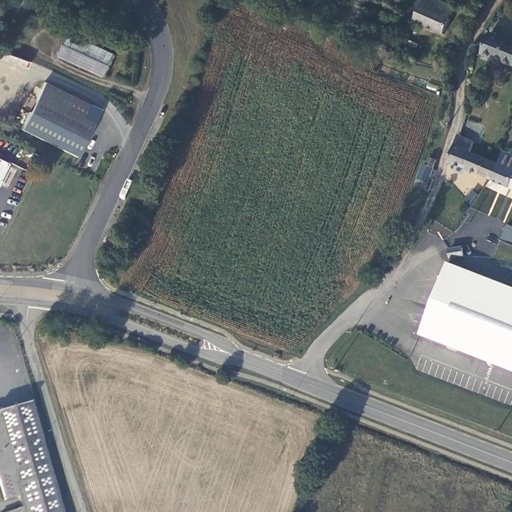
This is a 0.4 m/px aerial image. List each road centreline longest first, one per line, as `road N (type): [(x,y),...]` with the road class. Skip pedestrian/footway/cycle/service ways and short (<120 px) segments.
road 1 (unclassified): [(303,381),(324,341),(394,272),(421,218),(454,132),(468,43),(485,14)]
road 2 (unclassified): [(139,0),(162,42),(159,87),(69,298)]
road 3 (secondary): [(69,298),(303,381)]
road 4 (tertiary): [(82,511),(31,347),(30,291)]
road 5 (secondary): [(303,381),(511,462)]
road 6 (unknown): [(142,126),(49,65),(0,66)]
